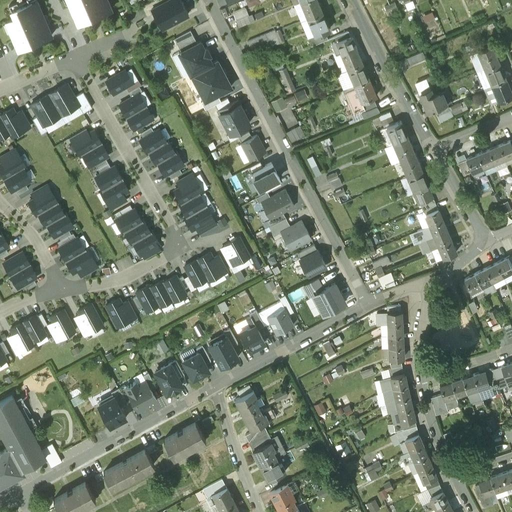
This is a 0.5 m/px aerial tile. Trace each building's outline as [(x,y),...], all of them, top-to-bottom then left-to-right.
[(36,0),(34,0),(11,11),(14,18),(5,21),(18,50),(31,44),(30,42),(38,39),(38,41),(52,35),(45,19),(43,20),(41,15),(43,15),(36,0)] [(26,0),(17,4),(16,2),(8,6),(11,11),(34,0),(26,0)] [(67,0),(77,24),(83,21),(90,18),(90,16),(97,13),(98,15),(111,9),(107,0),(67,0)] [(188,15),(180,0),(168,0),(151,9),(162,29),(167,26),(188,15)] [(316,0),(303,0),(301,1),(308,18),(322,12),(316,0)] [(322,12),(308,18),(315,34),(324,30),(329,28),(322,12)] [(248,16),(238,20),(240,27),(251,22),(248,16)] [(315,34),(308,37),(311,46),(328,39),(324,30),(315,34)] [(190,31),(174,40),(181,52),(197,44),(190,31)] [(347,31),(334,36),(336,42),(341,52),(353,47),(347,31)] [(265,34),(248,42),(251,49),(268,41),(265,34)] [(451,51),(466,44),(462,35),(447,42),(451,51)] [(181,52),(179,54),(190,75),(212,64),(208,57),(210,55),(206,49),(204,50),(200,42),(197,44),(181,52)] [(353,47),(341,52),(336,42),(331,44),(334,52),(334,56),(341,72),(362,63),(355,46),(353,47)] [(491,46),(477,52),(484,68),(498,62),(491,46)] [(423,50),(408,56),(412,66),(427,60),(423,50)] [(440,67),(436,57),(432,59),(436,69),(440,67)] [(212,64),(190,75),(204,101),(205,102),(217,95),(231,88),(217,61),(212,64)] [(498,62),(484,68),(492,85),(505,79),(498,62)] [(362,63),(341,72),(336,74),(343,90),(369,79),(362,63)] [(291,84),(284,69),(280,71),(287,86),(291,84)] [(125,70),(106,81),(113,94),(132,83),(125,70)] [(343,90),(342,90),(353,114),(360,111),(364,109),(361,102),(373,97),(376,96),(369,79),(343,90)] [(511,94),(505,79),(492,85),(499,101),(511,95),(511,94)] [(49,93),(61,115),(78,105),(79,104),(74,96),(67,83),(49,93)] [(139,86),(128,92),(131,97),(138,93),(140,92),(142,91),(139,86)] [(167,95),(164,89),(159,92),(162,98),(167,95)] [(438,92),(432,94),(430,89),(420,94),(428,112),(435,109),(446,104),(441,92),(438,94),(438,92)] [(92,107),(84,94),(83,91),(74,96),(79,104),(78,105),(83,112),(92,107)] [(300,91),(295,94),(298,101),(303,99),(300,91)] [(49,93),(31,104),(37,115),(43,125),(44,124),(56,118),(61,115),(49,93)] [(131,97),(119,104),(126,117),(134,112),(140,109),(146,106),(138,93),(131,97)] [(215,105),(221,102),(217,95),(205,102),(204,101),(201,103),(205,111),(215,105)] [(373,97),(361,102),(364,109),(360,111),(363,118),(379,111),(373,97)] [(215,105),(218,112),(230,105),(227,99),(221,102),(215,105)] [(239,130),(250,124),(238,102),(230,105),(218,112),(230,134),(239,130)] [(461,102),(451,107),(452,111),(462,106),(461,102)] [(281,103),(276,105),(279,112),(284,110),(281,103)] [(446,104),(435,109),(438,115),(450,110),(447,104),(446,104)] [(146,106),(140,109),(134,112),(126,117),(134,129),(153,118),(146,106)] [(16,113),(12,108),(0,115),(0,114),(0,115),(10,132),(9,133),(12,136),(25,129),(16,113)] [(30,126),(21,110),(16,113),(25,129),(28,127),(30,126)] [(389,110),(379,115),(381,120),(392,115),(389,110)] [(0,137),(9,133),(10,132),(0,115),(0,114),(0,115),(0,114),(0,137)] [(37,115),(32,118),(41,133),(47,130),(44,124),(43,125),(37,115)] [(392,115),(381,120),(383,125),(394,121),(392,115)] [(312,117),(308,120),(312,129),(316,127),(312,117)] [(400,121),(386,127),(393,144),(407,138),(400,121)] [(299,125),(285,132),(291,142),(295,140),(296,141),(305,136),(299,125)] [(151,126),(140,132),(143,138),(154,131),(151,126)] [(85,128),(69,137),(72,142),(88,133),(85,128)] [(143,138),(140,139),(147,152),(149,151),(166,141),(159,128),(154,131),(143,138)] [(88,133),(72,142),(80,155),(82,154),(82,153),(101,142),(94,130),(88,133)] [(242,136),(239,130),(230,134),(226,136),(230,142),(238,138),(242,136)] [(242,136),(238,138),(241,144),(252,138),(249,133),(242,136)] [(265,152),(256,135),(252,138),(241,144),(250,160),(265,152)] [(407,138),(393,144),(400,160),(414,154),(407,138)] [(166,141),(149,151),(156,164),(158,163),(157,162),(167,156),(175,152),(174,152),(167,140),(166,141)] [(511,144),(510,140),(499,145),(504,158),(511,154),(511,144)] [(101,142),(82,153),(82,154),(89,166),(94,163),(105,157),(108,155),(101,142)] [(332,155),(328,145),(324,147),(328,156),(332,155)] [(499,145),(488,149),(494,162),(504,158),(499,145)] [(15,148),(0,156),(0,157),(0,158),(2,162),(18,153),(15,148)] [(488,149),(478,154),(483,167),(494,162),(488,149)] [(175,152),(167,156),(157,162),(158,163),(165,175),(168,173),(178,167),(184,164),(176,151),(174,152),(175,152)] [(2,162),(0,163),(0,171),(4,178),(23,167),(25,166),(18,153),(2,162)] [(315,154),(309,157),(317,175),(322,172),(315,154)] [(421,170),(414,154),(400,160),(407,176),(421,170)] [(478,154),(467,159),(472,172),(483,167),(478,154)] [(105,157),(94,163),(97,168),(108,162),(105,157)] [(470,172),(464,160),(458,162),(463,175),(470,172)] [(108,162),(97,168),(100,173),(111,167),(108,162)] [(260,162),(249,167),(252,173),(263,167),(260,162)] [(252,173),(250,173),(259,189),(262,187),(278,179),(279,178),(271,163),(263,167),(252,173)] [(100,173),(95,176),(102,188),(102,189),(121,178),(114,165),(111,167),(100,173)] [(23,167),(4,178),(11,191),(15,188),(25,182),(28,181),(30,180),(23,167)] [(178,167),(168,173),(171,178),(181,172),(178,167)] [(421,170),(407,176),(414,193),(428,187),(421,170)] [(336,172),(326,176),(328,180),(338,176),(336,172)] [(192,173),(177,182),(180,187),(195,178),(192,173)] [(121,178),(102,189),(102,188),(100,190),(107,203),(123,194),(129,190),(121,178)] [(180,187),(174,190),(181,202),(181,203),(199,193),(203,191),(195,178),(180,187)] [(339,178),(329,182),(331,188),(342,184),(339,178)] [(278,179),(262,187),(265,193),(267,192),(281,184),(278,179)] [(25,182),(15,188),(18,193),(28,187),(25,182)] [(47,184),(31,193),(34,198),(50,189),(47,184)] [(343,188),(333,193),(335,197),(345,193),(343,188)] [(34,198),(29,201),(36,214),(38,213),(57,202),(50,189),(34,198)] [(270,197),(261,202),(270,219),(282,212),(294,206),(285,189),(270,197)] [(429,189),(416,194),(422,207),(435,202),(429,189)] [(265,193),(256,198),(258,203),(261,202),(270,197),(267,192),(265,193)] [(199,193),(181,203),(181,202),(179,203),(186,215),(186,216),(206,205),(199,193)] [(123,194),(107,203),(110,208),(113,206),(126,199),(123,194)] [(503,205),(507,211),(511,208),(511,205),(508,201),(503,205)] [(57,202),(38,213),(45,225),(47,224),(64,214),(64,213),(57,202)] [(435,202),(422,207),(424,213),(437,207),(435,202)] [(129,204),(114,213),(117,218),(132,209),(129,204)] [(206,205),(186,216),(186,215),(184,217),(192,230),(196,227),(198,226),(213,217),(206,205)] [(117,218),(115,219),(122,232),(124,231),(141,220),(134,208),(132,209),(117,218)] [(438,209),(425,215),(430,226),(443,220),(438,209)] [(367,219),(363,210),(359,211),(363,221),(367,219)] [(64,214),(47,224),(54,236),(57,234),(68,228),(73,225),(65,212),(64,213),(64,214)] [(270,219),(267,220),(270,226),(285,218),(282,212),(270,219)] [(213,217),(198,226),(196,227),(199,232),(216,223),(213,217)] [(143,219),(141,220),(124,231),(131,243),(133,242),(150,232),(150,231),(143,219)] [(302,220),(279,231),(288,250),(311,239),(302,220)] [(443,220),(430,226),(434,236),(447,231),(443,220)] [(68,228),(57,234),(60,240),(71,234),(68,228)] [(150,232),(133,242),(140,254),(142,253),(157,244),(159,243),(152,230),(150,231),(150,232)] [(447,231),(434,236),(438,247),(451,242),(447,231)] [(0,249),(4,247),(5,247),(9,245),(1,232),(0,232),(0,249)] [(60,240),(57,242),(60,247),(76,238),(73,232),(60,240)] [(239,236),(225,243),(226,245),(236,263),(249,256),(239,236)] [(60,247),(58,248),(66,260),(85,249),(84,249),(77,237),(76,238),(60,247)] [(451,242),(438,247),(443,258),(456,253),(451,242)] [(157,244),(142,253),(145,258),(160,249),(157,244)] [(314,244),(298,252),(301,259),(317,251),(314,244)] [(236,263),(226,245),(221,248),(231,266),(236,263)] [(85,249),(66,260),(73,273),(78,270),(94,260),(87,247),(84,249),(85,249)] [(301,259),(300,260),(308,275),(325,265),(317,250),(317,251),(301,259)] [(22,251),(3,262),(10,274),(29,263),(22,251)] [(209,253),(196,260),(206,280),(207,281),(225,272),(217,257),(212,259),(209,253)] [(385,264),(382,258),(372,262),(374,268),(385,264)] [(511,269),(506,258),(495,264),(502,276),(511,270),(511,269)] [(94,260),(78,270),(81,275),(85,272),(97,266),(94,260)] [(184,267),(193,286),(206,280),(196,260),(184,267)] [(29,263),(10,274),(17,287),(21,285),(33,278),(37,276),(29,263)] [(495,264),(485,269),(491,281),(502,276),(495,264)] [(485,269),(475,274),(481,287),(491,281),(485,269)] [(391,273),(379,278),(381,284),(393,279),(391,273)] [(475,274),(464,280),(473,298),(480,294),(477,289),(481,287),(475,274)] [(173,277),(162,284),(171,301),(183,294),(173,277)] [(33,278),(21,285),(24,290),(29,287),(36,283),(33,278)] [(304,285),(309,294),(322,287),(317,278),(304,285)] [(322,287),(309,294),(320,315),(344,302),(333,281),(322,287)] [(160,282),(148,289),(157,306),(170,299),(162,284),(160,282)] [(147,286),(133,293),(143,312),(156,305),(148,289),(147,286)] [(293,312),(285,296),(279,299),(284,307),(288,314),(293,312)] [(118,297),(102,306),(114,330),(136,318),(126,300),(121,303),(118,297)] [(477,311),(473,302),(468,304),(472,313),(477,311)] [(77,315),(71,318),(82,338),(103,327),(90,303),(75,311),(77,315)] [(284,307),(266,316),(276,334),(293,325),(288,314),(284,307)] [(45,324),(54,343),(75,333),(63,308),(47,316),(50,322),(45,324)] [(264,326),(256,310),(249,313),(251,316),(258,329),(264,326)] [(386,312),(376,312),(377,324),(387,324),(401,323),(400,311),(386,312)] [(46,334),(34,313),(20,321),(32,342),(46,334)] [(258,329),(251,316),(246,319),(250,327),(249,328),(246,328),(239,331),(250,351),(265,343),(258,329)] [(33,343),(20,321),(7,328),(10,334),(5,337),(14,354),(33,343)] [(401,323),(387,324),(387,336),(401,335),(401,323)] [(511,329),(510,324),(503,326),(508,337),(511,335),(511,329)] [(224,334),(204,345),(217,369),(237,359),(224,334)] [(401,335),(387,336),(388,347),(402,347),(401,335)] [(165,338),(158,341),(163,351),(170,348),(165,338)] [(8,351),(3,340),(0,341),(0,347),(3,353),(8,351)] [(210,361),(202,345),(196,348),(198,352),(199,352),(205,363),(210,361)] [(402,347),(388,347),(388,359),(403,358),(402,347)] [(198,352),(183,361),(193,379),(209,371),(205,363),(199,352),(198,352)] [(169,362),(150,372),(164,396),(182,386),(169,362)] [(511,362),(501,366),(505,380),(505,379),(511,377),(511,362)] [(390,368),(388,369),(389,375),(402,372),(401,366),(390,368)] [(503,380),(499,367),(491,370),(499,388),(507,385),(505,379),(505,380),(503,380)] [(499,388),(491,370),(484,372),(486,377),(487,377),(492,390),(499,388)] [(484,372),(473,375),(477,389),(481,398),(493,394),(492,390),(487,377),(486,377),(484,372)] [(403,373),(390,377),(392,388),(406,385),(403,373)] [(473,375),(462,379),(466,392),(477,389),(473,375)] [(462,379),(450,382),(455,396),(466,392),(462,379)] [(158,402),(147,381),(127,391),(138,413),(158,402)] [(450,382),(439,386),(441,394),(446,409),(447,409),(458,405),(455,396),(450,382)] [(392,388),(382,390),(385,402),(409,396),(406,385),(392,388)] [(284,389),(272,395),(274,398),(286,392),(284,389)] [(252,391),(235,400),(242,415),(258,407),(254,399),(256,398),(252,391)] [(286,392),(274,398),(276,401),(287,395),(286,392)] [(114,394),(96,403),(109,427),(127,418),(114,394)] [(441,394),(430,398),(435,415),(447,411),(447,409),(446,409),(441,394)] [(42,452),(12,395),(0,401),(0,430),(9,447),(22,470),(45,457),(42,452)] [(409,396),(385,402),(388,413),(398,411),(411,408),(409,396)] [(315,405),(321,414),(328,410),(323,400),(315,405)] [(258,407),(242,415),(250,429),(275,417),(270,407),(262,411),(261,408),(259,409),(258,407)] [(411,408),(398,411),(400,422),(414,419),(411,408)] [(195,423),(163,440),(173,457),(204,440),(195,423)] [(263,425),(245,435),(248,441),(267,432),(263,425)] [(417,434),(404,439),(409,450),(422,445),(417,434)] [(459,436),(448,440),(450,447),(461,444),(459,436)] [(305,439),(293,445),(295,448),(306,442),(305,439)] [(269,442),(252,451),(259,466),(275,458),(271,450),(273,449),(269,442)] [(306,442),(295,448),(296,451),(308,445),(306,442)] [(422,445),(409,450),(414,461),(427,455),(422,445)] [(0,485),(24,473),(22,470),(9,447),(0,452),(0,485)] [(145,450),(103,472),(111,487),(153,464),(145,450)] [(427,455),(414,461),(418,472),(431,466),(427,455)] [(275,458),(259,466),(267,480),(285,471),(281,464),(279,465),(275,458)] [(431,466),(418,472),(423,483),(424,482),(435,477),(436,477),(431,466)] [(511,471),(511,470),(500,473),(505,487),(511,484),(511,471)] [(500,473),(489,477),(494,490),(505,487),(500,473)] [(435,477),(424,482),(427,489),(438,484),(435,477)] [(489,477),(478,481),(479,483),(476,484),(475,485),(474,487),(474,489),(483,506),(492,503),(489,494),(486,495),(486,493),(494,490),(489,477)] [(294,480),(269,493),(278,511),(285,511),(296,507),(292,500),(294,499),(291,492),(298,488),(294,480)] [(85,482),(53,499),(60,511),(71,511),(95,499),(85,482)] [(438,484),(427,489),(430,497),(441,491),(438,484)] [(327,487),(315,493),(317,496),(329,490),(327,487)] [(234,504),(226,488),(212,495),(220,511),(234,504)] [(329,490),(317,496),(319,499),(330,493),(329,490)] [(430,497),(429,497),(430,500),(422,505),(425,511),(426,511),(435,508),(447,501),(442,491),(430,497)] [(377,499),(368,503),(371,511),(373,511),(381,508),(377,499)] [(447,501),(435,508),(436,511),(452,511),(453,511),(447,501)]
